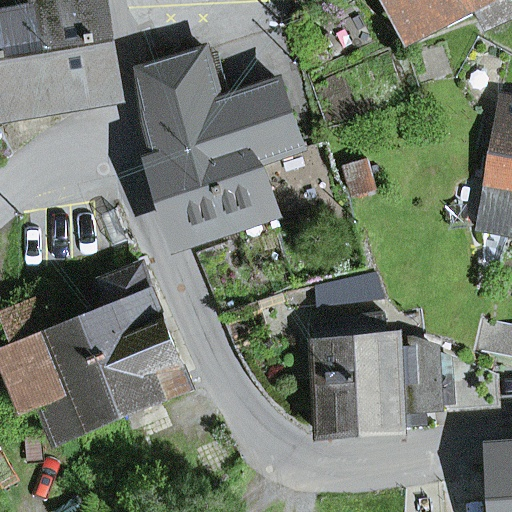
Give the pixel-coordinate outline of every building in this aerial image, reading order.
[(0,0),(0,92),(3,92),(5,109),(59,99),(44,6),(44,0),(0,0)] [(109,93),(95,0),(44,0),(44,6),(59,99),(109,93)] [(400,0),(420,40),(479,11),(489,30),(511,18),(511,5),(509,0),(400,0)] [(279,162),(278,158),(302,149),(281,83),(221,103),(207,50),(141,71),(150,125),(186,242),(271,213),(255,166),(264,162),(266,166),(279,162)] [(511,99),(502,98),(492,154),(511,157),(511,99)] [(511,157),(492,154),(478,230),(511,235),(511,157)] [(113,246),(128,240),(117,211),(102,217),(113,246)] [(102,283),(113,310),(87,321),(104,364),(92,369),(112,420),(191,389),(143,267),(102,283)] [(41,401),(58,442),(112,420),(92,369),(104,364),(87,321),(59,331),(47,300),(7,316),(19,348),(2,354),(24,408),(41,401)] [(403,426),(403,411),(427,410),(494,405),(492,374),(413,341),(397,342),(397,336),(387,337),(385,319),(314,324),(323,437),(344,436),(399,432),(403,432),(403,426)] [(403,426),(427,425),(427,410),(403,411),(403,426)] [(511,511),(511,446),(503,447),(504,461),(483,465),(484,500),(504,500),(504,511),(511,511)]
